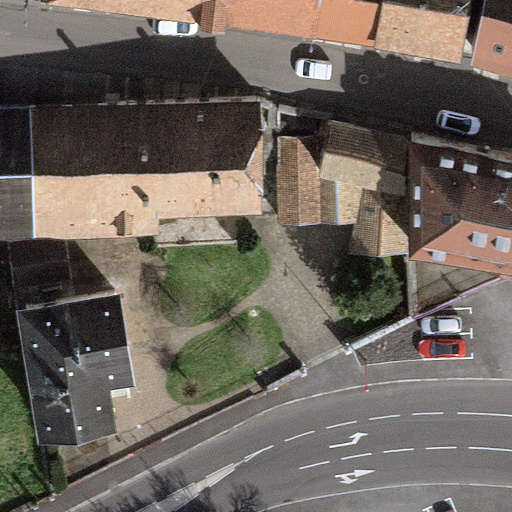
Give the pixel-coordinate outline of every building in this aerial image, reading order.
[(141,0),(313,20),(314,0),(141,0)] [(314,0),(313,20),(375,29),(378,0),(314,0)] [(378,0),(375,29),(459,42),(465,0),(378,0)] [(511,0),(479,0),(470,44),(511,55),(511,0)] [(258,92),(29,102),(32,200),(140,196),(147,195),(147,211),(160,210),(160,195),(260,190),(258,92)] [(0,201),(32,200),(29,102),(0,102),(0,201)] [(325,133),(277,133),(278,213),(352,213),(352,244),(407,244),(398,135),(328,119),(325,133)] [(511,149),(407,129),(410,232),(490,244),(511,248),(511,247),(511,149)] [(62,234),(7,244),(13,277),(68,267),(62,234)] [(511,248),(490,244),(488,254),(510,258),(511,248)] [(113,283),(23,297),(42,416),(106,406),(101,372),(99,361),(125,357),(113,283)] [(125,357),(99,361),(101,372),(127,368),(125,357)]
